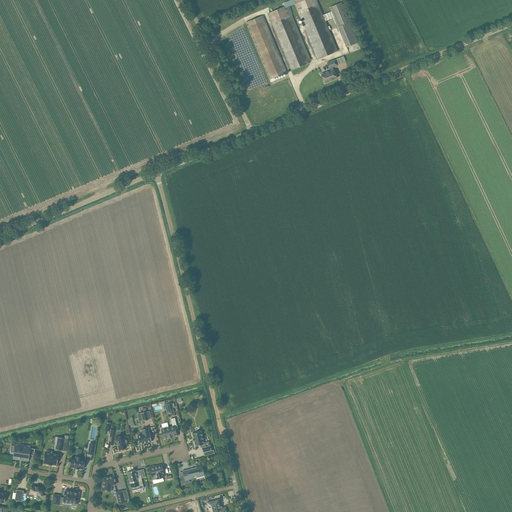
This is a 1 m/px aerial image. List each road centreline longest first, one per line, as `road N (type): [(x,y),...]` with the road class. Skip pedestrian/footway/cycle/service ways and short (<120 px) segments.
road 1 (unclassified): [(241,511),(156,172)]
road 2 (unclassified): [(251,132),(511,23)]
road 3 (unclassified): [(0,237),(156,172)]
road 4 (unclassified): [(251,132),(185,0)]
